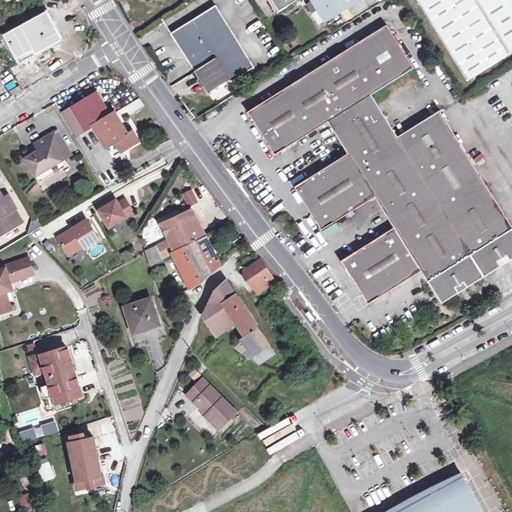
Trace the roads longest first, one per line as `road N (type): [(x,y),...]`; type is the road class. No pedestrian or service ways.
road 1 (tertiary): [(126,44),(372,371)]
road 2 (residential): [(124,511),(151,415),(203,296),(230,266)]
road 3 (tertiary): [(372,371),(398,381),(416,377),(511,324)]
road 4 (tertiary): [(511,309),(416,361),(372,371)]
road 5 (residential): [(126,44),(0,120)]
